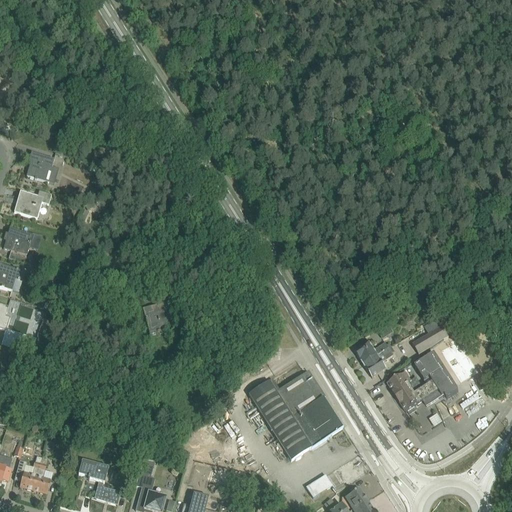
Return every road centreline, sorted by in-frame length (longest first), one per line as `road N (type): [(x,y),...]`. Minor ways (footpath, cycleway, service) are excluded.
road 1 (primary): [(350,399),(98,0)]
road 2 (primary): [(350,399),(370,443),(418,505)]
